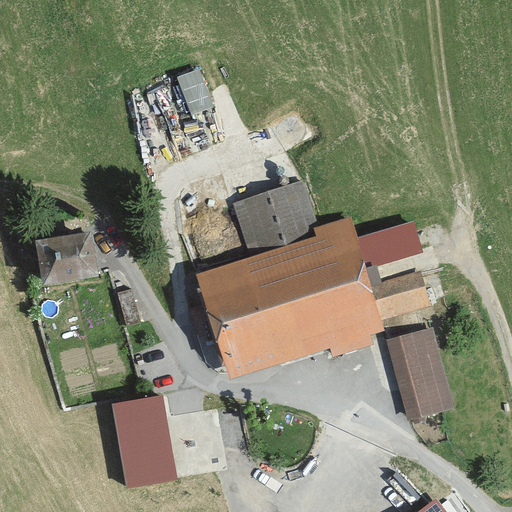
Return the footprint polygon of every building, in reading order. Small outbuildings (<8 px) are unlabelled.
[(177,73),(190,113),(215,105),(202,65),(177,73)] [(214,329),(226,364),(328,332),(335,354),(370,344),(363,321),(426,303),(418,273),(370,287),(364,266),(393,258),(386,233),(357,242),(351,221),(319,231),(302,183),(235,205),(256,271),(201,289),(207,306),(192,311),(201,333),(214,329)] [(85,237),(39,244),(46,282),(94,274),(85,237)] [(132,289),(118,293),(127,327),(141,323),(132,289)] [(393,343),(414,420),(454,409),(433,332),(393,343)] [(127,487),(177,478),(162,397),(113,405),(127,487)] [(447,511),(437,498),(417,511),(447,511)]
